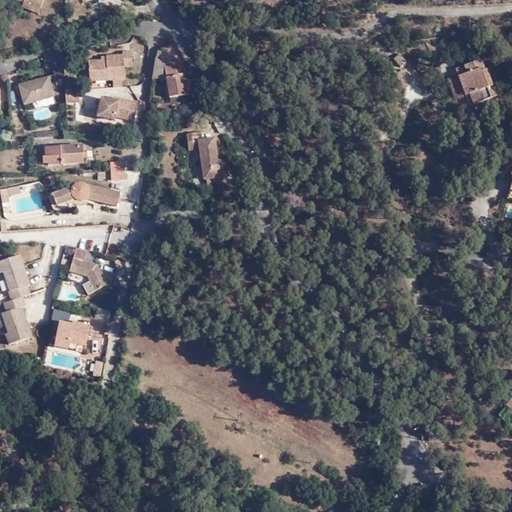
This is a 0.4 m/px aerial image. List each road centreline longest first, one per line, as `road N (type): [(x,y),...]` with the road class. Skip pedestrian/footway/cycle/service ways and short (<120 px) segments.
road 1 (unclassified): [(262,212),(178,210),(158,219),(128,262),(92,434),(59,482),(20,509),(0,511)]
road 2 (unclassified): [(511,511),(451,495),(339,329)]
road 3 (unclassified): [(262,212),(244,156),(156,0)]
road 4 (unclassified): [(393,511),(371,416),(339,362),(339,329)]
road 5 (unclassified): [(339,329),(282,264),(262,212)]
